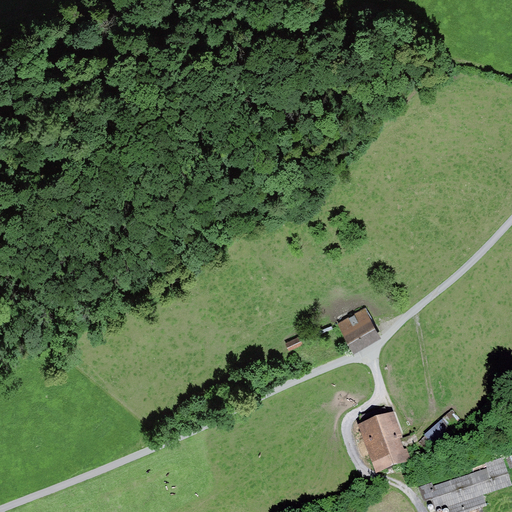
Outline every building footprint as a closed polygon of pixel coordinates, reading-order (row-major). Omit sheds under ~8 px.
[(380,336),(365,310),(339,324),(354,351),(380,336)] [(359,417),(362,424),(388,416),(385,408),(359,417)] [(362,424),(360,425),(377,474),(411,462),(407,450),(404,451),(400,440),(403,439),(394,413),(388,416),(362,424)] [(439,424),(425,436),(431,443),(446,432),(439,424)] [(483,495),(511,485),(503,458),(485,463),(487,469),(433,487),(432,483),(419,487),(425,504),(430,502),(434,511),(449,507),(450,511),(469,511),(487,506),(483,495)]
